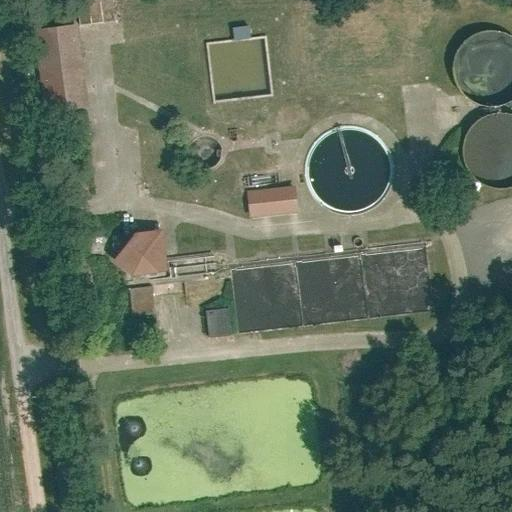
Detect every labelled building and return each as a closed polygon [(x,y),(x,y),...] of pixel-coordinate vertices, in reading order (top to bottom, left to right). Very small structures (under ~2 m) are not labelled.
[(50,111),(94,107),(85,23),(42,28),(50,111)] [(484,186),(511,177),(511,110),(465,126),(484,186)] [(374,160),(372,176),(331,169),(332,165),(317,163),(311,202),(381,213),(387,174),(382,174),(384,161),(374,160)] [(255,188),(256,214),(307,212),(305,185),(255,188)] [(179,271),(172,228),(142,232),(145,250),(129,252),(133,278),(179,271)] [(143,310),(161,307),(157,286),(139,289),(143,310)] [(237,307),(213,308),(215,335),(239,334),(237,307)]
